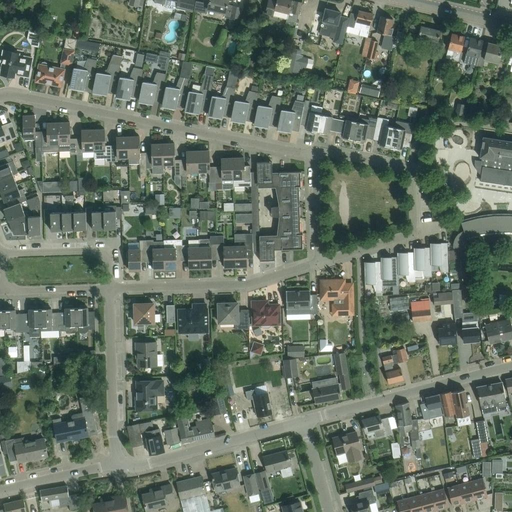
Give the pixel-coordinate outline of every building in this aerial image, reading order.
[(153,0),(153,3),(159,4),(165,5),(165,4),(166,6),(167,8),(173,9),(175,8),(177,7),(177,8),(192,11),(194,0),(153,0)] [(209,4),(207,10),(231,15),(228,27),(236,29),(239,17),(241,7),(228,4),(228,0),(209,0),(210,1),(209,1),(209,4)] [(286,22),(295,25),(301,3),(290,0),(276,0),(276,1),(271,0),(268,0),(265,14),(274,16),(274,15),(287,19),(286,22)] [(196,1),(194,11),(201,12),(204,3),(196,1)] [(340,12),(326,9),(325,13),(317,11),(310,35),(319,38),(321,28),(330,30),(329,36),(336,38),(335,42),(341,43),(348,18),(339,16),(340,12)] [(350,13),(347,26),(346,32),(367,37),(369,31),(368,31),(373,14),(358,11),(357,14),(350,13)] [(381,16),(378,26),(377,33),(384,35),(381,48),(392,51),(395,37),(390,36),(392,27),(390,27),(392,19),(381,16)] [(419,31),(416,44),(425,46),(426,40),(426,39),(438,42),(438,41),(440,31),(421,26),(420,26),(419,31)] [(27,39),(32,46),(39,47),(42,32),(29,30),(27,39)] [(397,31),(394,45),(400,46),(404,33),(397,31)] [(448,48),(446,59),(450,60),(457,62),(462,46),(464,37),(452,34),(448,48)] [(467,63),(465,69),(473,71),(474,66),(476,67),(480,51),(482,41),(470,38),(466,54),(472,56),(470,64),(467,63)] [(100,44),(77,39),(76,48),(98,52),(100,44)] [(371,40),(367,58),(377,60),(379,52),(376,51),(378,42),(371,40)] [(488,42),(485,53),(480,51),(476,67),(482,68),(484,62),(490,64),(491,61),(498,63),(500,56),(502,46),(488,42)] [(72,50),(63,48),(60,62),(72,65),(75,51),(72,50)] [(290,52),(285,76),(298,79),(301,67),(305,68),(306,67),(308,58),(303,57),(303,55),(300,54),(301,49),(293,48),(292,53),(290,52)] [(165,59),(166,50),(152,49),(152,58),(165,59)] [(2,63),(0,74),(14,77),(15,74),(29,77),(32,58),(19,55),(19,54),(3,50),(1,62),(2,63)] [(184,61),(186,54),(179,52),(177,59),(184,61)] [(144,55),(137,53),(135,65),(142,67),(144,55)] [(114,54),(111,62),(106,74),(99,73),(95,93),(107,96),(107,93),(114,94),(122,56),(115,54),(114,54)] [(72,89),(84,91),(84,88),(91,90),(97,60),(88,58),(83,69),(76,68),(72,89)] [(194,73),(199,62),(191,58),(186,70),(194,73)] [(246,60),(245,69),(254,71),(255,62),(246,60)] [(439,62),(435,77),(444,79),(447,64),(439,62)] [(64,69),(39,64),(35,82),(59,86),(64,69)] [(122,77),(120,88),(118,98),(130,100),(130,97),(137,99),(143,69),(134,67),(129,79),(122,77)] [(160,103),(166,74),(157,72),(152,83),(145,82),(141,103),(153,105),(153,102),(160,103)] [(192,91),(189,102),(187,112),(199,114),(199,111),(206,113),(208,103),(214,76),(206,75),(199,93),(192,91)] [(168,87),(164,107),(176,110),(176,107),(183,108),(189,78),(180,77),(175,88),(168,87)] [(357,93),(359,82),(350,79),(347,90),(357,93)] [(228,86),(226,86),(221,97),(214,96),(210,117),(222,119),(222,116),(229,117),(236,83),(229,82),(228,86)] [(359,93),(366,95),(369,86),(361,84),(359,93)] [(237,101),(235,112),(233,121),(245,124),(245,121),(252,122),(254,112),(259,93),(257,92),(258,88),(258,86),(252,85),(252,87),(251,91),(249,91),(245,102),(237,101)] [(300,124),(305,102),(303,102),(304,96),(297,94),(296,100),(295,100),(291,111),(284,110),(279,131),(291,133),(292,130),(298,131),(300,124)] [(261,105),(256,126),(268,128),(269,125),(275,127),(281,97),(272,95),(268,107),(261,105)] [(317,132),(321,113),(311,110),(311,108),(308,107),(310,101),(305,100),(305,102),(300,124),(307,126),(306,130),(307,130),(307,132),(314,133),(314,131),(317,132)] [(339,120),(332,118),(332,115),(321,113),(317,132),(320,133),(320,134),(327,136),(327,134),(328,134),(329,130),(336,132),(339,120)] [(35,147),(42,147),(41,134),(41,133),(35,133),(35,116),(23,116),(24,136),(24,140),(35,140),(35,147)] [(365,138),(373,139),(375,128),(368,126),(370,120),(358,117),(358,120),(354,140),(357,140),(357,142),(363,143),(363,142),(365,142),(365,138)] [(352,139),(354,140),(358,120),(347,118),(346,121),(339,120),(336,132),(344,133),(343,137),(344,137),(344,139),(350,140),(350,139),(352,139)] [(387,146),(390,147),(394,128),(387,127),(389,120),(378,118),(375,128),(373,139),(380,141),(379,145),(380,145),(380,147),(387,148),(387,146)] [(396,121),(394,128),(390,147),(393,148),(393,149),(400,151),(400,149),(401,149),(402,146),(409,147),(412,132),(413,124),(396,121)] [(0,123),(0,141),(0,143),(16,137),(11,122),(1,126),(0,123)] [(47,134),(41,134),(42,147),(48,147),(48,144),(59,143),(58,123),(47,123),(47,134)] [(70,154),(76,154),(76,142),(76,140),(70,140),(69,123),(58,123),(59,143),(59,151),(70,151),(70,154)] [(460,136),(470,136),(470,126),(460,126),(460,136)] [(82,141),(76,142),(76,154),(83,154),(83,151),(94,150),(93,130),(82,130),(82,141)] [(104,130),(93,130),(94,150),(94,159),(105,158),(105,161),(111,161),(111,149),(111,147),(105,147),(104,130)] [(117,148),(111,149),(111,161),(117,161),(117,158),(128,157),(128,137),(116,137),(117,148)] [(146,168),(146,156),(146,154),(140,154),(139,137),(128,137),(128,157),(139,157),(140,177),(146,177),(146,168)] [(453,244),(453,247),(511,242),(511,141),(493,138),(483,137),(479,157),(475,157),(474,160),(474,163),(475,166),(476,169),(477,171),(479,173),(480,174),(481,174),(480,181),(511,186),(511,215),(510,216),(494,216),(477,218),(461,223),(464,230),(463,231),(461,232),(459,233),(457,234),(456,236),(454,238),(453,242),(453,244)] [(146,168),(152,168),(153,174),(164,173),(163,165),(163,144),(151,145),(152,155),(146,156),(146,168)] [(174,144),(163,144),(163,165),(174,164),(175,176),(181,175),(181,163),(180,161),(174,161),(174,144)] [(186,163),(181,163),(181,175),(182,175),(182,180),(187,180),(187,175),(187,172),(198,172),(197,151),(186,152),(186,163)] [(215,168),(209,168),(209,151),(197,151),(198,172),(209,171),(210,183),(216,183),(215,170),(215,168)] [(0,165),(0,178),(12,174),(18,172),(13,161),(12,161),(10,156),(0,159),(0,164),(0,165)] [(222,179),(233,179),(232,158),(221,159),(221,170),(215,170),(216,183),(216,189),(222,189),(222,179)] [(244,158),(232,158),(233,179),(233,186),(250,186),(250,172),(250,169),(244,169),(244,158)] [(279,173),(272,173),(272,162),(256,162),(257,172),(250,172),(251,191),(252,203),(252,210),(252,233),(253,251),(259,251),(260,261),(275,260),(274,249),(281,249),(281,250),(303,249),(302,234),(300,234),(299,187),(301,187),(300,171),(279,172),(279,173)] [(0,190),(16,185),(12,174),(0,178),(0,190)] [(26,200),(27,200),(24,194),(21,196),(16,185),(0,190),(0,191),(4,202),(13,199),(15,204),(15,205),(20,203),(26,200)] [(121,203),(130,203),(130,190),(121,191),(121,203)] [(170,190),(161,190),(161,201),(170,201),(170,190)] [(26,200),(30,210),(40,210),(40,200),(38,196),(27,200),(26,200)] [(8,220),(24,214),(20,203),(15,205),(15,204),(3,209),(8,220)] [(103,206),(104,211),(104,229),(116,229),(116,219),(122,219),(121,207),(116,207),(116,205),(103,206)] [(92,230),(104,229),(104,211),(92,212),(92,208),(85,208),(86,212),(86,220),(92,220),(92,230)] [(51,231),(63,231),(62,213),(50,213),(50,209),(44,209),(44,221),(50,221),(51,231)] [(62,213),(63,231),(74,230),(74,212),(62,213)] [(86,230),(86,220),(86,212),(74,212),(74,230),(86,230)] [(26,225),(28,225),(28,217),(25,217),(24,214),(8,220),(14,234),(26,234),(26,225)] [(28,217),(28,225),(28,235),(41,234),(40,216),(28,217)] [(204,231),(204,223),(193,223),(193,232),(204,231)] [(253,255),(253,251),(252,233),(246,234),(246,240),(235,240),(235,246),(235,267),(247,266),(246,256),(253,255)] [(224,267),(235,267),(235,246),(224,247),(223,235),(217,236),(217,257),(224,256),(224,267)] [(199,239),(199,240),(199,248),(200,268),(211,268),(211,257),(217,257),(217,236),(210,236),(210,239),(199,239)] [(147,259),(146,246),(146,240),(139,240),(140,250),(128,250),(128,252),(126,252),(127,257),(128,257),(129,270),(141,270),(140,259),(147,259)] [(165,269),(164,249),(164,241),(153,241),(153,240),(146,240),(146,246),(147,259),(153,259),(153,270),(165,269)] [(164,240),(164,241),(164,249),(165,269),(176,269),(176,258),(182,258),(182,245),(182,240),(164,240)] [(200,268),(199,248),(199,240),(188,240),(189,245),(182,245),(182,258),(188,257),(189,268),(200,268)] [(447,243),(438,243),(430,243),(430,247),(431,265),(439,265),(440,272),(448,272),(447,243)] [(430,247),(413,248),(414,252),(414,270),(415,270),(415,279),(423,279),(424,277),(431,277),(431,265),(430,247)] [(415,270),(414,270),(414,252),(397,253),(397,257),(398,275),(406,274),(407,281),(407,282),(415,281),(415,279),(415,270)] [(397,257),(380,257),(381,262),(381,279),(382,279),(389,279),(391,286),(398,286),(398,275),(397,257)] [(381,262),(364,262),(365,286),(365,284),(373,284),(375,291),(374,291),(376,291),(376,296),(382,296),(382,279),(381,279),(381,262)] [(335,280),(320,281),(321,291),(321,299),(334,299),(334,305),(333,305),(333,314),(353,314),(352,284),(344,284),(344,280),(343,280),(342,280),(342,281),(341,282),(336,282),(336,281),(335,280)] [(458,283),(452,284),(454,305),(455,317),(464,316),(463,304),(461,289),(460,289),(459,283),(458,283)] [(310,307),(310,313),(317,313),(317,294),(310,295),(310,291),(286,291),(286,309),(310,307)] [(433,298),(434,305),(453,303),(452,292),(438,293),(439,297),(433,298)] [(429,300),(411,302),(413,321),(431,320),(429,300)] [(252,302),(252,312),(253,325),(260,325),(263,328),(269,328),(272,324),(279,324),(279,305),(262,305),(262,301),(252,302)] [(235,329),(249,329),(249,322),(249,320),(248,310),(240,310),(240,312),(237,312),(237,303),(218,304),(219,323),(235,322),(235,329)] [(135,323),(137,323),(137,327),(144,326),(144,323),(154,323),(153,314),(153,304),(134,304),(135,323)] [(208,332),(207,309),(206,309),(206,304),(193,304),(193,309),(179,310),(178,310),(179,320),(179,333),(180,333),(182,335),(188,335),(189,332),(197,332),(199,334),(205,334),(206,332),(208,332)] [(175,322),(174,305),(166,305),(167,322),(175,322)] [(76,330),(77,330),(76,308),(73,308),(73,306),(66,306),(66,308),(65,308),(65,312),(58,312),(59,330),(65,330),(67,333),(75,333),(76,330)] [(80,308),(76,308),(77,330),(78,330),(80,332),(81,333),(86,333),(88,332),(89,330),(95,329),(94,311),(87,312),(87,308),(86,308),(86,306),(80,306),(80,308)] [(41,331),(40,331),(40,309),(37,309),(36,307),(30,307),(30,309),(29,309),(29,313),(22,314),(23,332),(29,332),(29,337),(41,337),(41,331)] [(43,309),(40,309),(40,331),(41,331),(59,330),(58,312),(51,313),(51,309),(50,309),(50,307),(43,307),(43,309)] [(16,332),(23,332),(22,314),(15,314),(15,310),(14,310),(14,308),(7,308),(7,310),(4,310),(4,330),(15,330),(16,332)] [(511,338),(511,330),(509,318),(485,324),(489,344),(495,342),(495,340),(501,339),(501,341),(511,338)] [(477,320),(462,322),(463,332),(464,342),(479,340),(478,330),(477,320)] [(457,342),(456,333),(455,323),(442,325),(442,328),(438,328),(438,334),(439,344),(457,342)] [(261,355),(265,345),(254,341),(250,352),(261,355)] [(156,342),(145,342),(135,343),(136,358),(137,358),(137,367),(156,366),(156,355),(156,342)] [(297,353),(311,352),(311,342),(297,343),(297,353)] [(382,358),(388,383),(403,380),(401,368),(393,370),(392,364),(407,360),(404,348),(392,351),(393,355),(382,358)] [(315,403),(341,398),(339,390),(350,388),(343,353),(333,354),(337,375),(339,374),(341,383),(337,384),(336,380),(335,379),(333,379),(327,380),(326,380),(325,382),(325,386),(312,389),(315,403)] [(295,358),(284,360),(286,378),(298,376),(295,358)] [(42,361),(31,362),(31,361),(24,361),(24,371),(43,367),(42,361)] [(284,363),(268,364),(268,386),(284,386),(284,363)] [(46,374),(37,371),(35,380),(43,383),(46,374)] [(236,379),(238,393),(244,392),(242,379),(236,379)] [(156,380),(136,381),(137,410),(157,410),(156,395),(163,395),(163,381),(156,381),(156,380)] [(502,382),(477,387),(479,397),(480,405),(482,414),(507,409),(504,392),(502,382)] [(227,396),(233,394),(232,386),(225,388),(227,396)] [(257,416),(263,415),(263,417),(270,415),(270,414),(272,413),(268,393),(257,395),(255,389),(246,391),(248,400),(254,399),(257,416)] [(464,390),(451,392),(455,413),(456,418),(469,415),(464,390)] [(452,414),(455,413),(451,392),(450,391),(439,394),(442,409),(443,415),(445,415),(446,416),(447,417),(451,416),(452,415),(452,414)] [(439,394),(424,398),(426,403),(420,404),(423,420),(430,418),(430,415),(436,414),(436,417),(443,415),(442,409),(439,394)] [(53,419),(57,441),(88,435),(87,432),(96,430),(93,411),(97,410),(94,395),(81,398),(83,412),(74,414),(72,415),(71,417),(72,421),(62,422),(61,418),(53,419)] [(227,412),(223,395),(211,398),(215,415),(227,412)] [(409,402),(396,405),(396,407),(401,436),(405,435),(405,432),(410,431),(413,431),(412,429),(413,429),(412,424),(412,420),(411,420),(409,402)] [(385,436),(392,434),(388,417),(380,419),(379,416),(362,420),(365,432),(373,430),(375,437),(385,435),(385,436)] [(190,428),(187,418),(177,420),(182,443),(214,436),(211,418),(196,422),(196,426),(190,428)] [(478,439),(482,457),(482,458),(490,457),(487,442),(488,441),(484,420),(475,422),(479,439),(478,439)] [(138,424),(127,426),(132,447),(142,444),(140,431),(144,430),(150,454),(164,451),(161,435),(160,435),(159,429),(154,430),(152,421),(138,425),(138,424)] [(164,430),(165,434),(167,444),(180,442),(177,428),(164,430)] [(421,453),(418,428),(413,429),(412,429),(413,431),(410,431),(412,449),(416,448),(417,458),(422,458),(422,456),(421,456),(421,453)] [(356,432),(333,438),(337,454),(346,452),(348,462),(361,458),(358,449),(360,448),(356,432)] [(14,439),(5,440),(10,462),(18,460),(18,462),(47,456),(45,446),(44,438),(15,443),(14,439)] [(482,457),(478,439),(471,440),(474,458),(482,457)] [(286,451),(263,457),(267,472),(280,469),(283,478),(293,475),(290,466),(286,451)] [(492,459),(491,473),(502,473),(502,459),(492,459)] [(211,474),(215,492),(240,486),(238,478),(236,468),(227,471),(227,472),(221,474),(220,472),(211,474)] [(269,486),(264,471),(256,473),(260,489),(269,486)] [(258,493),(256,483),(253,474),(244,476),(248,496),(258,493)] [(177,483),(179,492),(181,499),(205,493),(201,477),(177,483)] [(374,485),(372,478),(355,482),(345,485),(347,492),(374,485)] [(471,481),(476,500),(487,497),(482,478),(471,481)] [(464,503),(476,500),(471,481),(459,484),(464,503)] [(168,505),(167,501),(174,499),(171,484),(156,488),(156,491),(142,494),(146,510),(168,505)] [(452,506),(464,503),(459,484),(447,488),(452,506)] [(40,490),(42,500),(42,501),(49,500),(50,505),(52,506),(60,505),(60,506),(70,504),(71,511),(78,510),(76,494),(68,496),(67,486),(40,490)] [(350,504),(352,511),(370,511),(369,504),(375,502),(372,489),(358,493),(361,501),(350,504)] [(444,489),(432,492),(437,510),(448,507),(446,497),(444,489)] [(424,511),(430,511),(437,510),(432,492),(420,495),(424,511)] [(94,511),(127,511),(125,494),(108,498),(108,501),(93,504),(94,511)] [(206,494),(181,500),(183,511),(223,511),(223,508),(210,511),(206,494)] [(412,511),(424,511),(420,495),(408,498),(412,511)] [(396,501),(399,510),(399,511),(412,511),(408,498),(396,501)] [(5,509),(0,509),(0,511),(26,511),(26,509),(23,500),(23,499),(3,504),(5,509)] [(302,511),(300,502),(282,506),(283,511),(302,511)]
